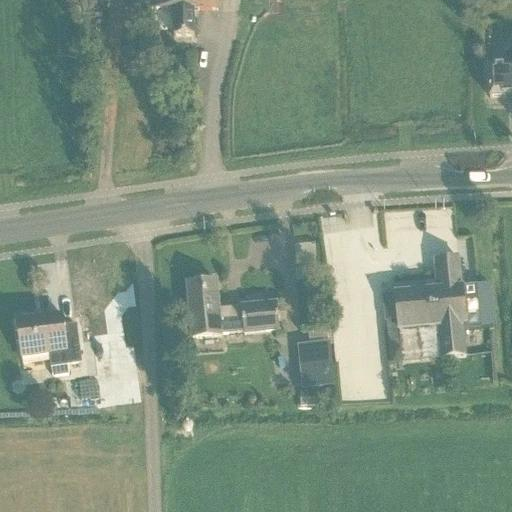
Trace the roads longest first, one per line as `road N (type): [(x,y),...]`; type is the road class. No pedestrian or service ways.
road 1 (secondary): [(0,233),(323,184),(511,176)]
road 2 (unknown): [(213,179),(215,69),(227,0)]
